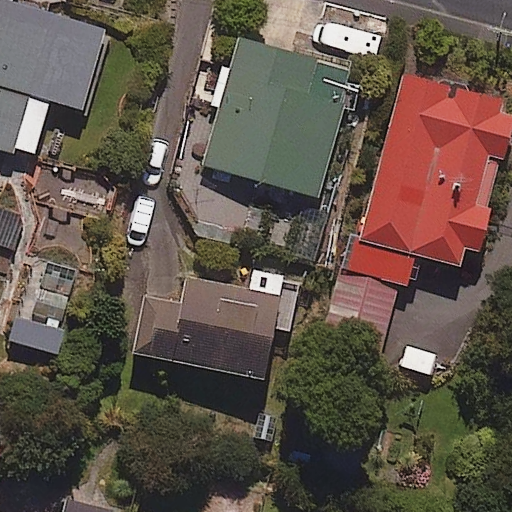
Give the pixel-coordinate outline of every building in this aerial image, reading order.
[(104,27),(7,0),(0,0),(0,148),(32,158),(48,99),(81,109),(104,27)] [(364,34),(313,22),(308,43),(359,55),(364,34)] [(352,68),(235,36),(200,164),(317,196),(352,68)] [(368,202),(359,199),(341,268),(349,270),(338,308),(387,321),(406,251),(470,268),(511,108),(511,102),(402,73),(368,202)] [(326,213),(296,205),(284,253),(313,261),(326,213)] [(80,273),(26,255),(0,334),(0,335),(54,353),(80,273)] [(283,274),(251,268),(246,290),(185,277),(179,304),(140,296),(129,351),(261,378),(283,274)] [(0,449),(13,408),(0,403),(0,449)] [(111,511),(113,509),(66,496),(61,511),(111,511)]
